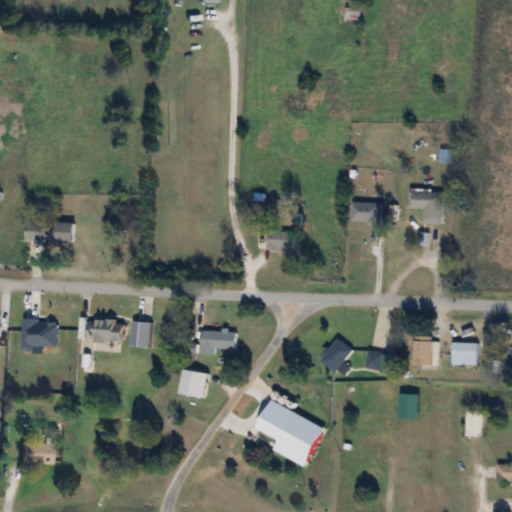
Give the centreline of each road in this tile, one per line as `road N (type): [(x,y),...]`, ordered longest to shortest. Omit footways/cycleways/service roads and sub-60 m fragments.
road 1 (residential): [(511,307),(0,284)]
road 2 (residential): [(251,295),(236,215),(233,23)]
road 3 (residential): [(165,511),(182,471),(287,323),(292,297)]
